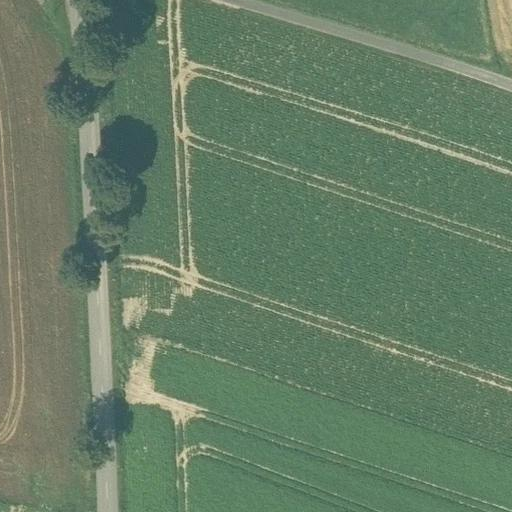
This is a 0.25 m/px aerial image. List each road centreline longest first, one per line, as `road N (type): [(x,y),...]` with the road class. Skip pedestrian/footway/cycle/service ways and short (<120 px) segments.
road 1 (secondary): [(74,0),(105,511)]
road 2 (track): [(238,0),(511,84)]
